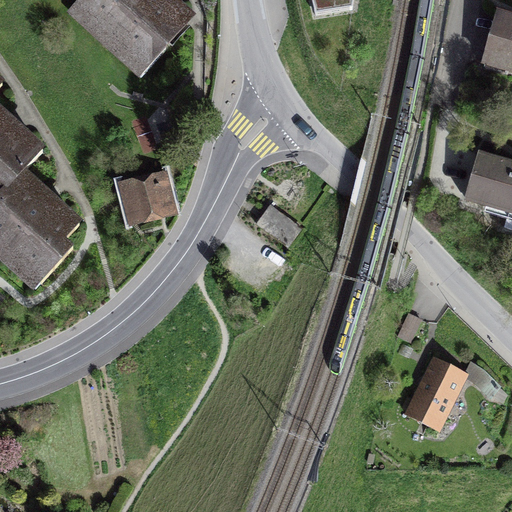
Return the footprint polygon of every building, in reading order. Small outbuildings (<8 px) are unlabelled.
[(168,0),(85,0),(77,9),(109,39),(104,45),(137,75),(188,18),(168,0)] [(353,0),(311,0),(316,16),(352,10),(353,0)] [(511,21),(498,17),(485,62),(511,70),(511,21)] [(0,197),(22,174),(41,153),(13,127),(0,115),(0,197)] [(511,165),(479,156),(467,200),(510,213),(506,227),(511,228),(511,165)] [(50,200),(22,174),(0,197),(0,252),(17,268),(20,265),(41,284),(73,250),(64,242),(79,226),(50,200)] [(159,182),(129,190),(136,219),(168,211),(159,182)] [(270,207),(258,225),(288,247),(301,229),(270,207)] [(422,321),(409,315),(398,337),(411,343),(422,321)] [(466,375),(434,360),(407,415),(438,430),(466,375)]
